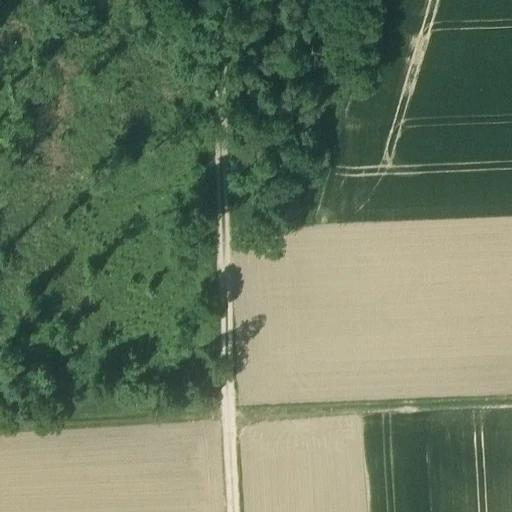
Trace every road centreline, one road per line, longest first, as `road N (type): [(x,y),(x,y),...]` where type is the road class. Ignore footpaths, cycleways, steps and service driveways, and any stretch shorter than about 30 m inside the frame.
road 1 (track): [(0,426),(511,398)]
road 2 (track): [(222,0),(237,511)]
